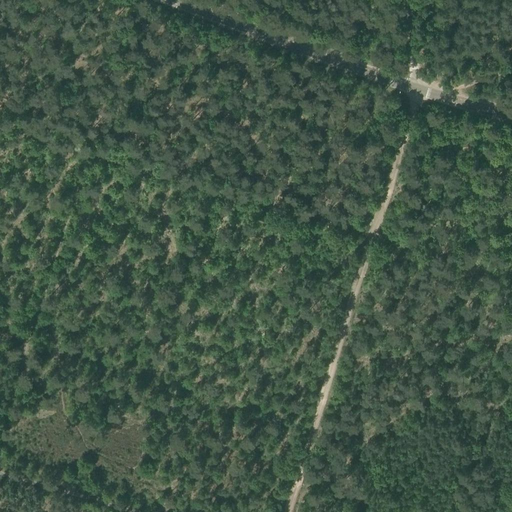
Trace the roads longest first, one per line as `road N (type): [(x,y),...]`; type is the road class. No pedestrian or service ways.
road 1 (track): [(367,242),(85,164)]
road 2 (track): [(287,511),(367,242)]
road 3 (tertiary): [(415,88),(169,0)]
road 4 (track): [(367,242),(415,88)]
